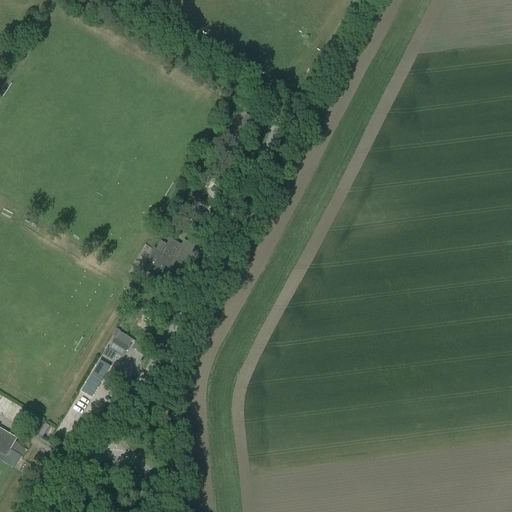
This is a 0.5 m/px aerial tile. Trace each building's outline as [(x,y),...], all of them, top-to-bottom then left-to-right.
[(233,137),(246,145),(260,123),(246,115),(233,137)] [(154,250),(143,269),(165,282),(162,286),(173,293),(173,292),(175,294),(201,251),(184,240),(181,245),(180,246),(170,240),(166,246),(160,243),(155,251),(154,250)] [(115,337),(108,348),(123,357),(130,346),(129,345),(132,340),(119,332),(116,337),(115,337)] [(135,344),(132,349),(144,357),(147,352),(135,344)] [(87,427),(108,384),(91,377),(71,419),(87,427)] [(0,454),(5,458),(10,450),(20,457),(25,449),(18,445),(18,444),(15,442),(16,439),(0,429),(0,454)]
